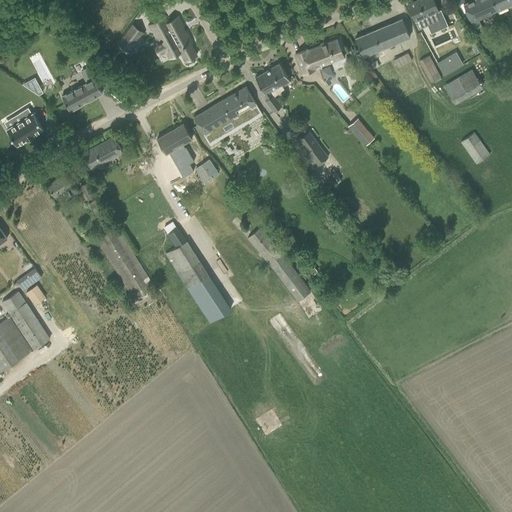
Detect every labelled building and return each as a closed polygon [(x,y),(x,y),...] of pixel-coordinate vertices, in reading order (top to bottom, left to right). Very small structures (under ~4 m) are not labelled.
[(418,29),(442,19),(433,0),(416,0),(407,4),(418,29)] [(478,19),(497,10),(492,0),(472,0),(463,4),(475,29),(481,26),(478,19)] [(511,0),(492,0),(497,10),(511,3),(511,0)] [(163,17),(149,24),(151,29),(154,28),(160,41),(158,42),(159,44),(167,39),(175,55),(180,52),(185,61),(196,55),(190,42),(191,41),(186,30),(184,31),(181,26),(183,25),(178,16),(166,22),(163,17)] [(363,56),(409,37),(402,18),(355,38),(363,56)] [(132,24),(118,43),(128,50),(135,41),(137,42),(144,32),(132,24)] [(432,27),(421,33),(444,76),(455,69),(455,68),(462,64),(449,41),(442,45),(432,27)] [(340,40),(338,41),(337,39),(308,51),(307,49),(295,54),(303,74),(315,70),(314,69),(336,61),(336,62),(337,64),(339,65),(340,65),(342,65),(344,65),(349,63),(345,54),(343,55),(341,51),(344,50),(340,40)] [(397,68),(411,61),(407,53),(393,60),(397,68)] [(431,82),(441,77),(429,55),(419,60),(431,82)] [(282,86),(290,81),(279,63),(255,77),(268,99),(265,101),(273,112),(282,106),(275,96),(284,89),(282,86)] [(472,68),(444,83),(454,102),(483,87),(472,68)] [(110,76),(104,71),(100,75),(106,80),(110,76)] [(94,78),(62,96),(69,110),(102,93),(94,78)] [(223,99),(193,117),(208,142),(225,132),(222,126),(231,121),(234,127),(261,111),(246,86),(226,97),(228,99),(224,101),(223,99)] [(23,118),(6,129),(16,146),(26,139),(27,140),(34,136),(34,135),(43,129),(33,112),(31,114),(28,108),(20,113),(23,118)] [(364,146),(374,138),(358,118),(348,126),(364,146)] [(183,123),(157,139),(165,153),(168,152),(169,151),(171,154),(179,169),(188,164),(194,161),(186,146),(185,147),(183,143),(192,138),(183,123)] [(314,168),(329,156),(309,131),(294,142),(314,168)] [(476,163),(490,154),(474,132),(460,141),(476,163)] [(91,169),(123,152),(114,136),(83,153),(91,169)] [(209,160),(195,169),(205,183),(212,178),(210,175),(216,170),(209,160)] [(61,192),(72,185),(65,175),(48,185),(55,196),(59,203),(66,199),(61,192)] [(99,195),(98,195),(89,180),(80,186),(90,201),(88,201),(92,207),(102,201),(99,195)] [(134,300),(155,287),(117,227),(96,240),(134,300)] [(168,232),(167,233),(175,247),(185,240),(177,227),(168,232)] [(311,291),(286,258),(260,227),(247,237),(273,269),(297,301),(311,291)] [(23,288),(38,277),(33,270),(18,281),(23,288)] [(34,305),(46,297),(38,283),(25,291),(34,305)] [(2,301),(9,312),(6,315),(7,318),(0,322),(0,371),(31,351),(10,317),(11,316),(33,350),(50,339),(18,291),(2,301)]
